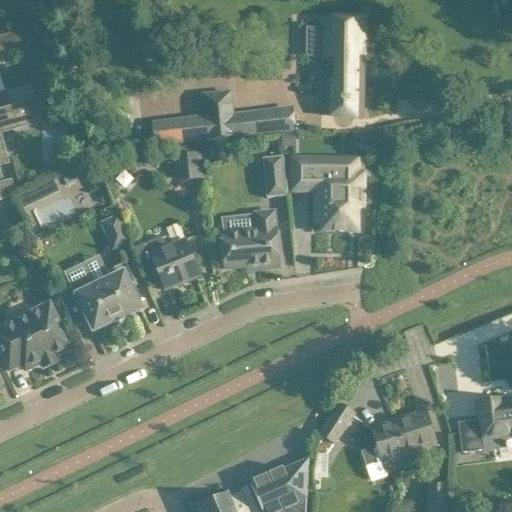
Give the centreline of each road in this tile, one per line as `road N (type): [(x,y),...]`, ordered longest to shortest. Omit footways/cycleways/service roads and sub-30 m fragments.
road 1 (residential): [(0,434),(285,300),(353,291)]
road 2 (unknown): [(165,509),(284,444),(296,455)]
